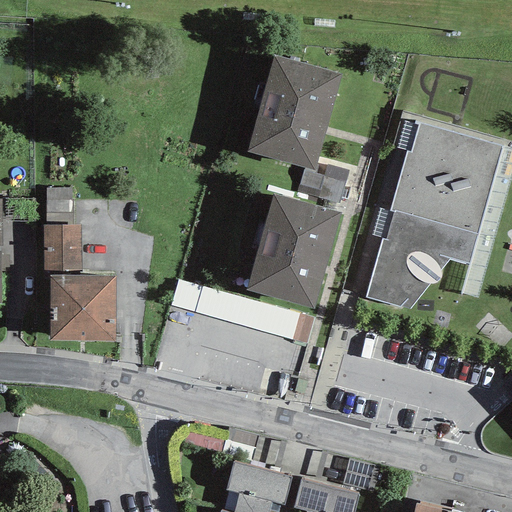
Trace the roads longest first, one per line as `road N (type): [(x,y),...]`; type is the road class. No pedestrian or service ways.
road 1 (tertiary): [(451,466),(160,393)]
road 2 (tertiary): [(160,393),(0,368)]
road 3 (residential): [(160,393),(154,429),(165,511)]
